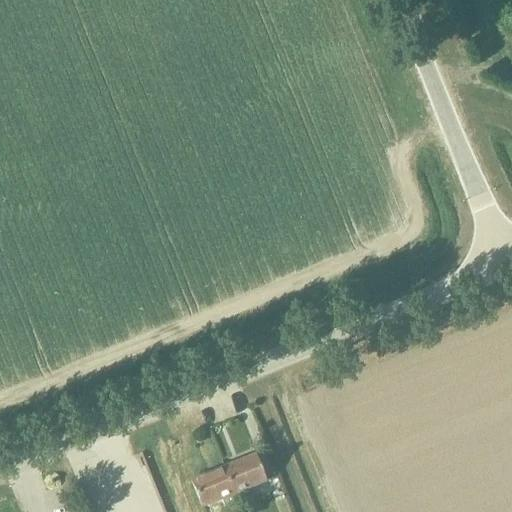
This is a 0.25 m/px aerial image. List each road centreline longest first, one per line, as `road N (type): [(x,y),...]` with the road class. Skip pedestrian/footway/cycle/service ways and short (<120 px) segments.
road 1 (unclassified): [(0,469),(507,265)]
road 2 (unclassified): [(507,265),(400,0)]
